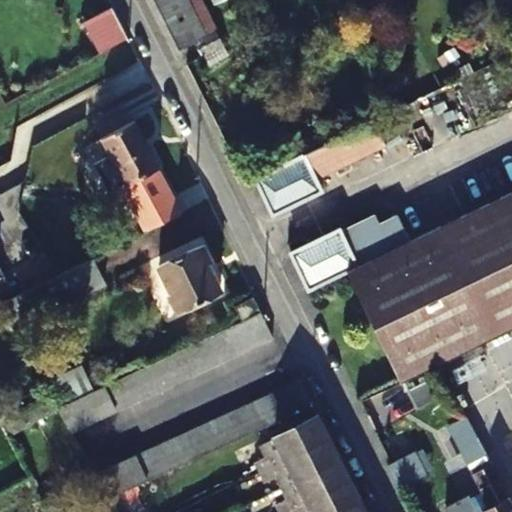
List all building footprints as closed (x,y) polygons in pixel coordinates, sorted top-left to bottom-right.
[(183,0),(153,0),(178,48),(202,36),(183,0)] [(199,0),(183,0),(202,36),(214,29),(199,0)] [(83,22),(90,38),(120,23),(112,6),(83,22)] [(90,38),(98,54),(128,39),(120,23),(90,38)] [(215,32),(195,43),(201,54),(221,43),(215,32)] [(127,185),(124,187),(147,233),(181,217),(158,170),(160,168),(137,121),(103,139),(127,185)] [(372,121),(341,136),(305,153),(317,177),(384,145),(372,121)] [(86,147),(71,155),(84,183),(89,192),(105,184),(86,147)] [(317,177),(305,153),(254,177),(272,215),(323,191),(317,177)] [(511,194),(502,199),(411,242),(348,271),(393,368),(511,315),(511,194)] [(348,271),(411,242),(399,215),(378,224),(375,217),(343,231),(342,227),(290,251),(309,289),(348,271)] [(204,249),(197,248),(160,267),(173,294),(170,297),(177,312),(182,311),(221,292),(207,263),(209,259),(204,249)] [(92,259),(78,265),(0,301),(0,313),(12,335),(107,290),(92,259)] [(261,314),(254,298),(234,308),(241,323),(251,319),(261,314)] [(261,314),(251,319),(262,344),(275,339),(263,314),(261,314)] [(401,384),(447,360),(511,329),(511,315),(393,368),(401,384)] [(241,323),(238,325),(250,350),(262,344),(251,319),(241,323)] [(238,325),(227,330),(238,355),(250,350),(238,325)] [(227,330),(214,336),(225,361),(238,355),(227,330)] [(214,336),(202,341),(214,366),(225,361),(214,336)] [(202,341),(191,346),(203,372),(214,366),(202,341)] [(191,346),(179,352),(190,377),(203,372),(191,346)] [(179,352),(167,357),(179,383),(190,377),(179,352)] [(167,357),(155,363),(166,388),(179,383),(167,357)] [(155,363),(143,368),(155,394),(166,388),(155,363)] [(143,368),(132,373),(143,399),(155,394),(143,368)] [(132,373),(118,380),(129,405),(143,399),(132,373)] [(118,380),(104,386),(115,412),(129,405),(118,380)] [(312,408),(299,383),(294,385),(305,411),(312,408)] [(294,385),(282,390),(294,416),(305,411),(294,385)] [(104,386),(89,393),(100,419),(115,412),(104,386)] [(282,390),(270,396),(282,421),(294,416),(282,390)] [(89,393),(74,400),(85,425),(100,419),(89,393)] [(270,396),(258,401),(270,427),(282,421),(270,396)] [(54,409),(68,433),(85,425),(74,400),(54,409)] [(258,401),(246,406),(257,432),(270,427),(258,401)] [(246,406),(235,411),(246,437),(257,432),(246,406)] [(398,422),(391,407),(369,418),(376,433),(398,422)] [(235,411),(223,416),(234,442),(246,437),(235,411)] [(223,416),(210,422),(221,448),(234,442),(223,416)] [(255,461),(260,471),(327,439),(316,417),(262,444),(267,456),(255,461)] [(210,422),(199,427),(211,453),(221,448),(210,422)] [(460,433),(468,448),(471,447),(482,441),(474,426),(460,433)] [(199,427),(187,433),(199,458),(211,453),(199,427)] [(187,433),(175,438),(186,464),(199,458),(187,433)] [(175,438),(163,443),(174,470),(186,464),(175,438)] [(278,476),(283,487),(338,460),(327,439),(260,471),(265,481),(278,476)] [(408,439),(386,451),(391,461),(413,449),(408,439)] [(511,511),(511,496),(482,441),(471,447),(472,450),(483,470),(476,474),(493,506),(482,511),(511,511)] [(163,443),(150,449),(161,475),(174,470),(163,443)] [(150,449),(135,455),(147,482),(161,475),(150,449)] [(135,455),(121,462),(133,488),(147,482),(135,455)] [(399,488),(427,474),(416,455),(389,469),(399,488)] [(288,511),(349,482),(338,460),(283,487),(289,498),(277,504),(281,511),(288,511)] [(121,462),(107,468),(119,494),(133,488),(121,462)] [(107,468),(92,475),(107,499),(113,497),(119,494),(107,468)] [(338,511),(359,502),(349,482),(288,511),(338,511)] [(364,511),(359,502),(338,511),(364,511)]
